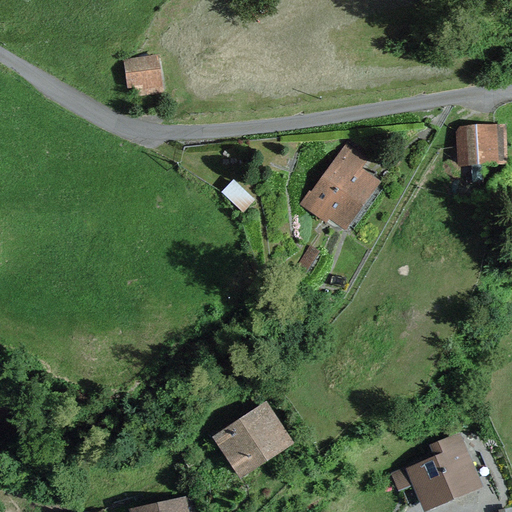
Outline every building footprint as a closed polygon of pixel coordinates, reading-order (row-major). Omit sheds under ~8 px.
[(158,91),(157,82),(159,82),(156,58),(126,62),(129,84),(137,82),(139,93),(158,91)] [(459,130),(460,163),(496,161),(494,128),(459,130)] [(504,128),(494,128),(496,161),(505,161),(504,128)] [(347,152),(317,195),(311,191),(302,203),(308,208),(315,197),(344,218),(367,185),(352,174),(361,162),(347,152)] [(234,182),(224,193),(243,210),(253,199),(234,182)] [(234,421),(216,433),(239,469),(284,439),(265,409),(238,427),(234,421)] [(439,460),(398,477),(409,503),(423,498),(425,502),(475,482),(473,477),(487,472),(479,454),(461,439),(435,449),(439,460)] [(191,511),(190,503),(150,511),(191,511)]
